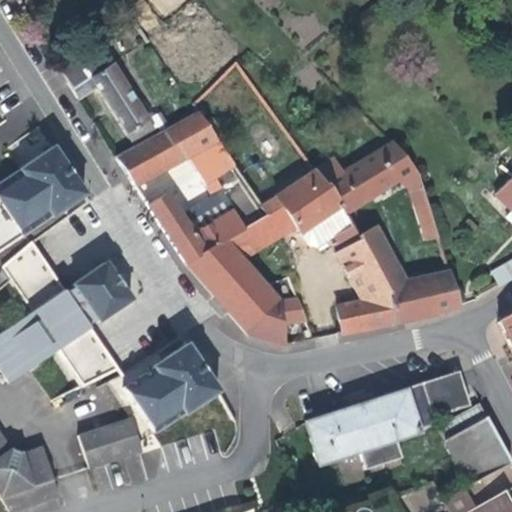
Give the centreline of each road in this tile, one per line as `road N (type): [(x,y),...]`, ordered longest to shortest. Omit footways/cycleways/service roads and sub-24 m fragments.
road 1 (residential): [(0,25),(204,331),(256,367)]
road 2 (residential): [(256,367),(249,457),(90,511)]
road 3 (residential): [(256,367),(468,326)]
